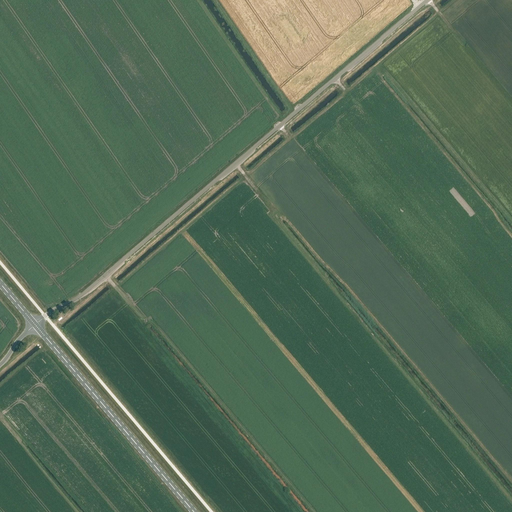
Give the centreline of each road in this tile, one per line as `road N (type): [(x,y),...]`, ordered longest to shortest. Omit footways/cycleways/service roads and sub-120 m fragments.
road 1 (unclassified): [(426,0),(82,294),(45,316)]
road 2 (primary): [(193,511),(35,324)]
